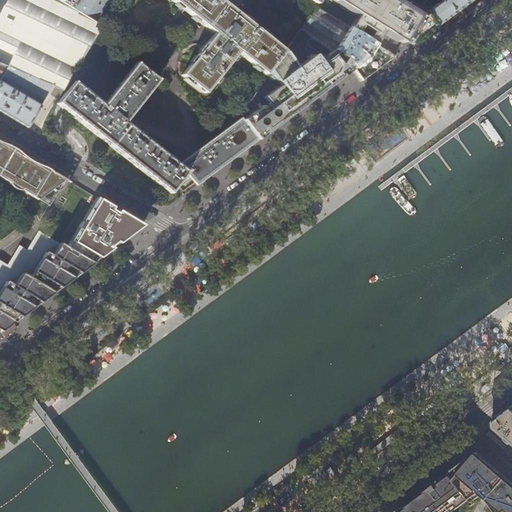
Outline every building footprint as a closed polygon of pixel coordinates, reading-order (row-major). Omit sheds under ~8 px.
[(61,91),(97,31),(92,27),(95,22),(58,0),(0,0),(0,65),(7,68),(51,86),(51,87),(56,89),(61,91)] [(58,0),(95,22),(107,0),(58,0)] [(266,75),(284,51),(226,5),(219,0),(171,0),(214,34),(181,75),(204,93),(238,52),(266,75)] [(302,27),(315,8),(315,7),(316,6),(307,0),(281,0),(281,2),(289,9),(289,16),(302,27)] [(412,4),(408,2),(405,6),(395,0),(334,0),(356,14),(348,27),(356,32),(360,25),(371,31),(367,39),(374,43),(382,30),(401,42),(403,40),(411,45),(433,28),(436,26),(422,7),(420,9),(416,6),(412,4)] [(455,11),(470,0),(441,0),(435,6),(430,0),(426,0),(422,7),(436,26),(455,11)] [(348,27),(315,7),(315,8),(349,28),(361,36),(368,40),(374,44),(374,43),(367,39),(356,32),(348,27)] [(334,52),(349,28),(315,8),(302,27),(301,28),(334,52)] [(258,140),(283,121),(312,99),(333,84),(348,73),(353,69),(351,67),(347,61),(338,54),(334,52),(301,28),(285,52),(284,51),(266,75),(267,76),(253,96),(239,116),(242,117),(241,118),(258,140)] [(365,79),(395,56),(393,55),(378,46),(374,43),(374,44),(368,40),(361,36),(349,28),(334,52),(338,54),(347,61),(351,67),(353,69),(354,70),(362,81),(365,79)] [(462,60),(455,52),(449,57),(455,65),(462,60)] [(185,174),(178,165),(124,122),(157,80),(136,63),(102,105),(73,82),(56,104),(63,109),(68,113),(169,193),(176,185),(185,174)] [(51,87),(51,86),(7,68),(0,79),(0,110),(5,114),(27,127),(40,106),(0,83),(4,78),(43,99),(51,87)] [(178,165),(185,174),(194,183),(197,185),(206,178),(258,140),(241,118),(190,156),(178,165)] [(0,177),(15,186),(32,159),(4,142),(0,139),(0,177)] [(34,197),(50,170),(36,161),(32,159),(15,186),(34,197)] [(61,183),(64,178),(50,170),(34,197),(38,200),(61,183)] [(61,183),(38,200),(48,206),(61,183)] [(118,244),(143,225),(117,210),(116,213),(111,209),(112,207),(107,204),(96,197),(87,213),(70,240),(100,257),(118,244)] [(52,254),(59,243),(44,234),(32,253),(24,249),(13,268),(21,273),(21,272),(29,276),(45,250),(52,254)] [(76,275),(100,257),(70,240),(66,247),(59,243),(52,254),(45,250),(29,276),(21,272),(21,273),(25,275),(54,291),(76,275)] [(14,283),(21,273),(13,268),(2,262),(0,266),(0,289),(6,279),(14,283)] [(38,303),(54,291),(25,275),(21,273),(14,283),(6,279),(0,289),(0,306),(19,318),(38,303)] [(19,318),(0,306),(0,331),(16,319),(19,318)] [(511,442),(511,408),(494,420),(494,427),(508,440),(511,442)] [(433,411),(427,416),(434,424),(439,420),(433,411)] [(511,511),(511,485),(507,480),(480,458),(478,457),(476,457),(475,458),(473,460),(473,461),(474,462),(477,467),(474,469),(467,460),(463,463),(438,481),(398,510),(399,511),(451,511),(457,508),(459,511),(475,499),(477,502),(483,498),(486,501),(487,500),(496,511),(511,511)]
